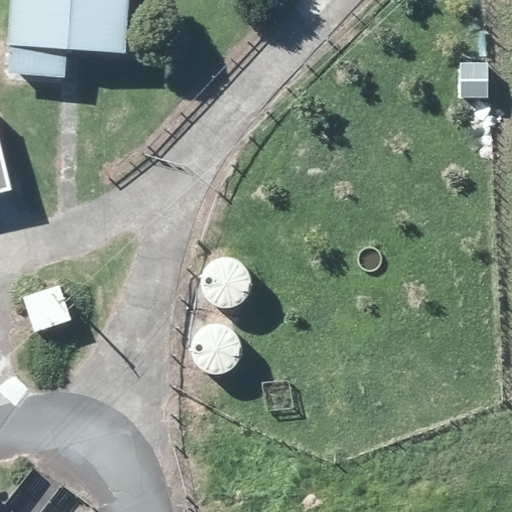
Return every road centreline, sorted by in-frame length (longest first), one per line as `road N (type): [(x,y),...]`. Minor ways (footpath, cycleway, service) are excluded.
road 1 (track): [(181,511),(161,413),(186,243),(266,61),(323,0)]
road 2 (track): [(161,413),(0,452)]
